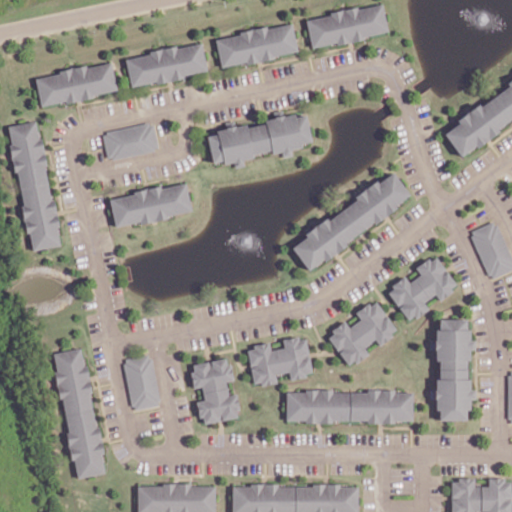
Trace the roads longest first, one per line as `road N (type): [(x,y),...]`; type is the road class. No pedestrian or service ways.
road 1 (residential): [(445,208),(394,82),(377,66),(91,125),(73,146),(110,343)]
road 2 (residential): [(511,453),(144,452),(129,436),(110,343)]
road 3 (residential): [(511,155),(316,300),(110,343)]
road 4 (residential): [(445,208),(496,328),(499,453)]
road 5 (residential): [(148,0),(0,31)]
road 6 (residential): [(78,173),(181,147),(182,105)]
road 7 (residential): [(176,453),(154,335)]
